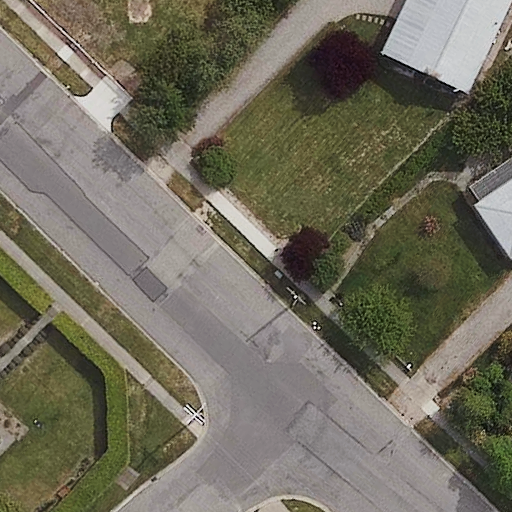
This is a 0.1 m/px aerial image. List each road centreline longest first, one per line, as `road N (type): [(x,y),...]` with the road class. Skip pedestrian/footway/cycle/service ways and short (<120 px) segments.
road 1 (residential): [(0,105),(313,413)]
road 2 (residential): [(313,413),(189,511)]
road 3 (residential): [(313,413),(414,511)]
